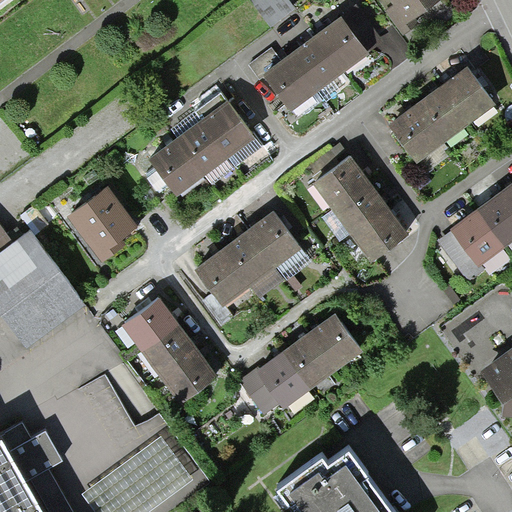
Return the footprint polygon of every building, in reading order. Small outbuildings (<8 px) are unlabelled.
[(294,0),(257,0),(273,24),(299,7),(294,0)] [(417,19),(444,0),(393,0),(397,5),(389,11),(406,35),(421,25),(417,19)] [(369,55),(342,18),(264,75),(291,112),(369,55)] [(497,106),(470,69),(391,126),(418,163),(497,106)] [(198,110),(203,117),(150,157),(179,196),(258,137),(223,90),(198,110)] [(411,232),(354,155),(316,182),(373,260),(411,232)] [(511,242),(511,186),(453,230),(479,266),(511,242)] [(141,229),(110,189),(71,219),(102,259),(141,229)] [(305,248),(276,210),(197,270),(225,308),(305,248)] [(28,348),(88,306),(29,229),(13,242),(0,222),(0,316),(3,315),(28,348)] [(162,297),(123,325),(180,403),(219,375),(162,297)] [(363,351),(337,315),(315,330),(303,339),(277,358),(260,370),(258,368),(240,381),(265,415),(281,403),(285,408),(363,351)] [(511,350),(482,372),(511,413),(511,350)] [(0,438),(2,441),(0,442),(0,511),(74,511),(51,470),(64,462),(46,430),(33,437),(23,421),(0,434),(0,438)] [(161,438),(84,494),(97,511),(147,511),(192,479),(161,438)] [(402,511),(351,443),(332,457),(327,450),(280,485),(299,511),(402,511)]
